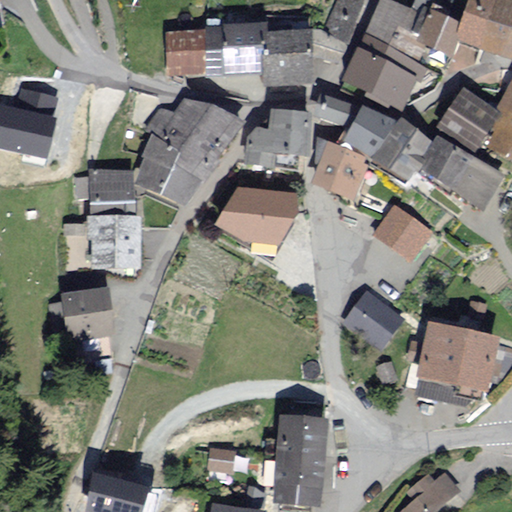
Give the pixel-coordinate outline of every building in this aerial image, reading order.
[(203,33),(163,34),(162,80),(202,78),(203,99),(259,102),(259,89),(313,87),(313,80),(326,81),(363,1),(358,0),(337,0),(320,34),(264,36),(263,27),(203,29),(203,33)] [(466,0),(457,29),(452,44),(511,64),(511,9),(494,3),(495,0),(466,0)] [(353,52),(339,83),(400,115),(413,82),(407,80),(426,56),(446,62),(452,44),(457,29),(424,14),(421,20),(377,1),(356,53),(353,52)] [(511,80),(493,114),(501,118),(483,149),(511,165),(511,80)] [(493,114),(460,92),(434,130),(474,157),(501,118),(493,114)] [(341,135),(352,109),(323,97),(312,123),(341,135)] [(237,122),(181,100),(170,115),(158,111),(142,132),(149,140),(130,187),(182,210),(200,187),(194,184),(216,160),(210,156),(237,122)] [(394,126),(360,109),(339,145),(367,162),(403,190),(414,173),(447,196),(469,162),(433,140),(428,146),(398,122),(394,126)] [(306,118),(267,114),(265,126),(244,143),(237,170),(270,174),(270,159),(304,161),(306,118)] [(367,162),(325,145),(308,185),(350,203),(367,162)] [(130,187),(130,175),(87,175),(87,207),(129,207),(130,187)] [(292,198),(234,192),(207,229),(236,248),(275,249),(292,220),(292,198)] [(430,236),(392,208),(370,239),(408,266),(430,236)] [(135,276),(136,222),(83,221),(83,244),(89,244),(88,276),(135,276)] [(378,353),(403,322),(366,292),(353,307),(341,323),(345,326),(378,353)] [(106,341),(102,293),(57,297),(58,305),(46,306),(49,326),(61,334),(62,345),(106,341)] [(484,306),(469,303),(466,317),(481,320),(484,306)] [(491,342),(425,327),(412,383),(478,398),(491,342)] [(393,385),(388,367),(374,370),(379,388),(393,385)] [(296,511),(315,511),(323,426),(274,421),(266,509),(296,511)] [(230,454),(207,451),(205,473),(228,476),(230,454)] [(436,511),(457,495),(442,477),(432,486),(425,478),(403,496),(411,505),(402,511),(436,511)] [(123,511),(128,487),(90,479),(83,511),(123,511)]
